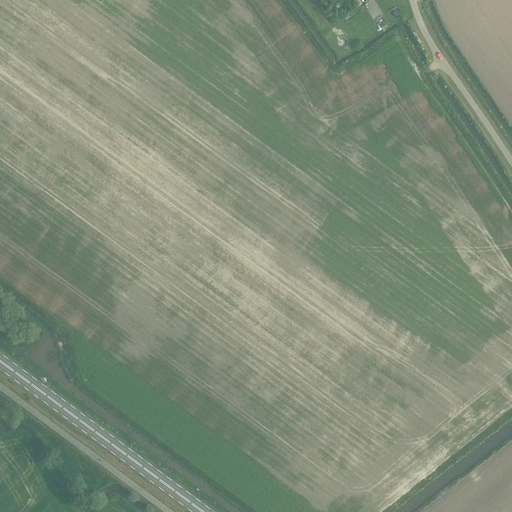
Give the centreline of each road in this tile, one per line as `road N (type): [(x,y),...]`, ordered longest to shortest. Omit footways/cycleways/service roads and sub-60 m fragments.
road 1 (primary): [(204,511),(0,359)]
road 2 (unclassified): [(511,159),(443,62),(412,0)]
